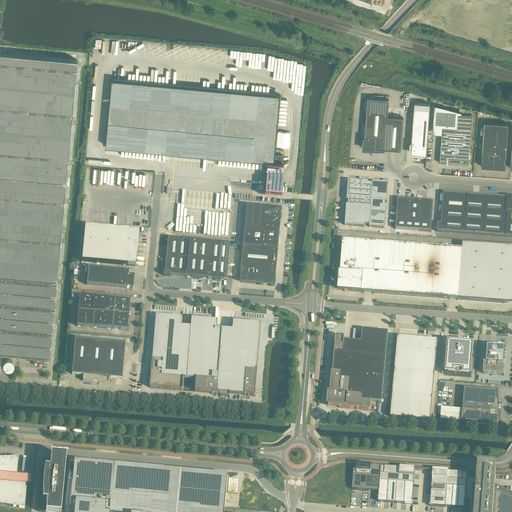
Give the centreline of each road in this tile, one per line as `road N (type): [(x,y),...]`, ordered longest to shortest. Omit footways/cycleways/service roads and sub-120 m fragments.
road 1 (unknown): [(384,310),(391,338),(385,411),(376,417),(325,406),(330,345),(349,326),(351,307)]
road 2 (tertiary): [(311,305),(511,319)]
road 3 (secondary): [(282,453),(107,437)]
road 4 (secondary): [(374,42),(334,95),(321,199)]
road 5 (tertiary): [(347,452),(493,463),(511,456)]
road 6 (unclassified): [(149,292),(311,305)]
road 7 (unknown): [(482,317),(480,376),(502,382),(511,319)]
